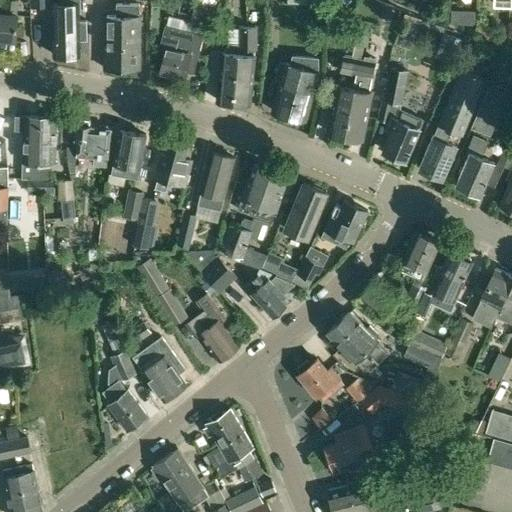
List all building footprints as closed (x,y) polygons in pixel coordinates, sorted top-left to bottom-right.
[(2,0),(1,13),(0,12),(0,38),(14,39),(17,14),(15,14),(16,0),(15,0),(2,0)] [(54,5),(54,12),(51,12),(52,23),(51,23),(52,55),(79,54),(78,22),(77,22),(77,11),(80,11),(79,0),(61,0),(62,5),(54,5)] [(213,8),(194,3),(189,24),(208,29),(213,8)] [(103,68),(121,68),(121,16),(121,5),(115,5),(115,16),(104,16),(103,68)] [(121,5),(121,16),(121,68),(138,68),(139,16),(138,16),(138,5),(121,5)] [(462,24),(473,24),(474,11),(462,11),(462,24)] [(405,13),(398,32),(413,37),(418,24),(420,18),(405,13)] [(352,20),(349,45),(367,47),(370,22),(352,20)] [(159,47),(165,48),(159,72),(183,78),(185,71),(193,73),(202,34),(164,24),(159,47)] [(238,27),(239,49),(256,49),(256,28),(256,27),(238,27)] [(460,40),(447,35),(439,57),(452,62),(460,40)] [(232,102),(238,47),(238,45),(227,43),(226,53),(220,52),(216,100),(232,102)] [(238,47),(232,102),(249,104),(254,56),(238,54),(238,47)] [(305,119),(313,89),(318,72),(319,57),(292,55),(290,65),(279,62),(273,82),(278,83),(271,111),(292,116),(293,120),(300,122),(304,119),(305,119)] [(343,57),(340,72),(355,74),(359,75),(362,60),(343,57)] [(355,74),(353,88),(344,135),(361,139),(370,91),(368,91),(374,62),(362,60),(359,75),(355,74)] [(401,110),(400,103),(406,70),(389,67),(384,100),(379,123),(386,124),(385,127),(390,129),(381,150),(392,155),(394,159),(399,161),(403,159),(406,160),(419,129),(418,128),(422,119),(401,110)] [(484,79),(460,69),(455,82),(454,82),(453,83),(454,84),(449,95),(448,95),(448,97),(449,97),(444,109),(443,108),(442,110),(443,110),(433,135),(432,135),(418,167),(429,171),(430,175),(436,178),(440,176),(442,177),(461,133),(467,120),(468,120),(468,118),(472,106),(473,107),(474,105),(473,105),(478,93),(479,93),(479,92),(478,91),(484,79)] [(344,135),(353,88),(335,84),(326,132),(344,135)] [(468,130),(487,138),(505,95),(486,87),(468,130)] [(37,166),(39,116),(23,115),(23,116),(14,116),(14,129),(23,129),(22,166),(22,178),(27,178),(27,191),(53,192),(53,178),(37,178),(37,166)] [(39,116),(37,166),(50,166),(51,162),(54,162),(55,117),(39,116)] [(88,118),(77,117),(77,124),(75,124),(74,139),(75,139),(74,144),(76,144),(75,156),(93,157),(92,165),(101,166),(105,166),(106,158),(107,158),(109,129),(106,128),(105,125),(98,125),(96,127),(89,127),(89,126),(88,126),(88,118)] [(145,135),(118,130),(110,174),(137,179),(145,135)] [(157,179),(168,181),(186,186),(192,162),(183,159),(187,146),(167,141),(164,155),(160,154),(157,166),(161,167),(157,179)] [(484,146),(473,142),(455,183),(465,187),(467,192),(473,194),(477,192),(479,193),(493,162),(480,156),(484,146)] [(511,153),(502,150),(487,185),(500,191),(511,162),(511,153)] [(234,158),(209,152),(199,191),(200,192),(198,200),(197,206),(220,211),(223,198),(224,198),(234,158)] [(253,165),(248,179),(243,177),(237,196),(242,197),(242,198),(238,210),(254,216),(271,171),(269,170),(253,165)] [(287,176),(271,171),(254,216),(249,230),(230,224),(221,249),(242,257),(247,244),(249,237),(256,240),(262,223),(269,225),(275,209),(276,209),(287,176)] [(511,174),(498,203),(501,204),(502,208),(507,210),(511,209),(511,172),(511,175),(511,174)] [(307,238),(313,224),(325,192),(303,183),(290,214),(284,229),(307,238)] [(138,220),(142,197),(143,192),(129,189),(124,217),(138,220)] [(75,216),(72,196),(59,198),(62,218),(75,216)] [(154,226),(159,201),(142,197),(138,220),(132,246),(152,250),(157,226),(154,226)] [(350,239),(353,241),(367,211),(344,200),(336,217),(330,214),(324,227),(325,227),(320,236),(345,248),(350,239)] [(188,248),(196,215),(184,212),(176,245),(188,248)] [(439,243),(415,232),(403,259),(403,260),(399,269),(422,279),(426,270),(439,243)] [(330,252),(312,243),(296,274),(310,281),(315,272),(319,274),(330,252)] [(247,244),(242,257),(241,258),(249,261),(255,247),(247,244)] [(203,272),(220,293),(238,278),(221,256),(218,254),(221,252),(215,249),(183,250),(203,272)] [(428,288),(432,290),(454,300),(458,290),(459,290),(471,261),(470,261),(469,256),(461,252),(461,253),(456,255),(448,251),(441,268),(437,266),(432,278),(428,288)] [(281,262),(282,259),(268,252),(261,267),(276,274),(281,262)] [(135,264),(146,284),(171,325),(186,316),(172,294),(159,272),(152,259),(150,255),(135,264)] [(494,316),(495,316),(511,280),(511,275),(508,273),(507,274),(495,268),(471,318),(489,327),(494,316)] [(71,290),(69,272),(62,269),(48,270),(50,292),(71,290)] [(272,273),(267,278),(263,281),(257,274),(244,285),(251,293),(250,293),(271,315),(284,303),(279,298),(295,284),(272,273)] [(33,275),(35,287),(47,286),(46,274),(33,275)] [(381,315),(386,309),(396,296),(374,277),(358,296),(381,315)] [(511,280),(495,316),(511,324),(511,323),(511,280)] [(429,299),(431,293),(425,290),(416,310),(422,313),(429,299)] [(204,311),(185,324),(194,337),(199,334),(218,360),(237,346),(218,320),(223,317),(206,294),(197,301),(204,311)] [(20,319),(25,318),(23,306),(21,296),(8,298),(0,299),(0,323),(20,319)] [(389,352),(374,336),(377,334),(369,326),(366,328),(349,311),(338,322),(378,363),(389,352)] [(445,354),(459,360),(474,324),(460,318),(445,354)] [(338,322),(326,333),(343,351),(341,353),(349,361),(351,359),(354,361),(355,361),(362,368),(364,366),(369,371),(378,363),(338,322)] [(138,323),(119,336),(127,348),(146,335),(138,323)] [(446,341),(414,328),(408,343),(440,356),(446,341)] [(0,365),(20,363),(16,335),(0,337),(0,365)] [(435,359),(409,345),(403,356),(429,370),(435,359)] [(125,351),(111,357),(121,379),(135,373),(125,351)] [(509,358),(498,353),(491,368),(502,373),(509,358)] [(153,362),(174,391),(185,383),(164,354),(153,362)] [(316,396),(338,378),(330,367),(326,370),(317,358),(310,364),(307,360),(297,368),(300,372),(298,373),(316,396)] [(174,391),(153,362),(145,368),(143,365),(139,367),(162,400),(174,391)] [(427,399),(434,378),(424,375),(423,379),(396,370),(390,387),(417,396),(427,399)] [(354,379),(345,387),(357,401),(366,393),(354,379)] [(118,380),(102,392),(110,402),(107,404),(126,430),(146,415),(127,389),(126,390),(118,380)] [(82,424),(96,419),(92,382),(67,391),(72,402),(41,414),(43,419),(40,420),(44,431),(47,429),(61,465),(65,464),(66,467),(77,463),(76,460),(93,453),(85,433),(82,424)] [(374,411),(387,404),(416,416),(423,402),(387,386),(366,399),(374,411)] [(217,417),(245,463),(253,458),(248,450),(252,447),(229,409),(217,417)] [(245,463),(217,417),(205,424),(207,427),(204,428),(209,436),(212,434),(218,445),(207,452),(222,478),(237,468),(245,463)] [(365,425),(336,434),(338,442),(324,448),(333,470),(347,465),(349,469),(361,464),(377,459),(365,425)] [(30,452),(30,451),(27,437),(11,440),(14,456),(30,452)] [(511,469),(511,443),(493,438),(486,462),(511,469)] [(11,440),(0,442),(0,458),(14,456),(11,440)] [(203,487),(177,449),(153,465),(154,467),(151,469),(158,480),(161,478),(178,504),(179,503),(185,511),(204,499),(210,511),(224,504),(225,503),(214,482),(203,487)] [(31,464),(17,468),(26,511),(41,511),(42,511),(33,470),(31,464)] [(10,511),(26,511),(17,468),(2,471),(3,476),(10,511)] [(428,496),(414,499),(418,511),(419,511),(440,508),(440,501),(442,495),(447,475),(434,472),(428,496)] [(371,479),(327,490),(331,511),(368,511),(378,509),(371,479)] [(271,480),(257,485),(261,497),(275,491),(271,480)] [(257,490),(232,503),(236,511),(239,511),(262,500),(257,490)] [(269,511),(266,503),(258,507),(246,511),(269,511)]
